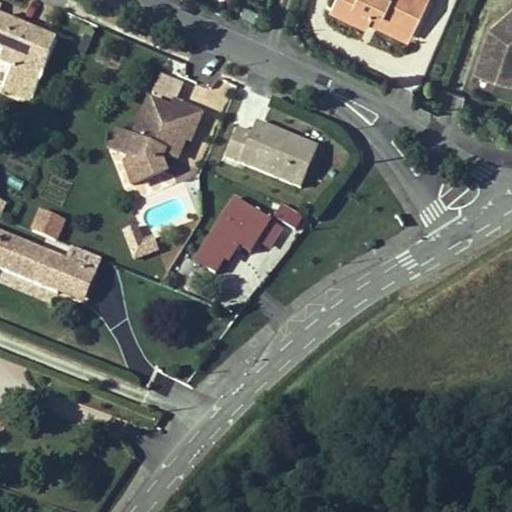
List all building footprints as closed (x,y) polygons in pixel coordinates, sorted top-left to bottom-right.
[(426,0),(331,0),(329,5),(364,22),(365,19),(371,7),(413,27),(426,0)] [(0,6),(1,4),(0,3),(0,63),(11,68),(2,90),(28,101),(54,39),(0,16),(0,6)] [(255,21),(259,12),(245,6),(241,15),(255,21)] [(413,27),(371,7),(365,19),(407,39),(413,27)] [(511,84),(511,9),(496,24),(499,27),(487,38),(476,72),(511,84)] [(490,28),(487,38),(499,27),(496,24),(490,28)] [(169,106),(149,97),(131,137),(114,130),(106,148),(128,158),(123,170),(130,186),(167,172),(162,161),(165,153),(177,158),(185,139),(191,142),(203,112),(172,99),(169,106)] [(237,129),(225,157),(300,189),(317,149),(256,123),(251,135),(237,129)] [(234,199),(194,261),(216,275),(224,261),(230,252),(239,247),(250,254),(257,243),(271,222),(234,199)] [(294,210),(281,204),(276,216),(289,222),(294,210)] [(39,210),(31,230),(55,240),(63,220),(39,210)] [(283,229),(271,222),(257,243),(269,251),(283,229)] [(123,230),(133,259),(157,250),(153,237),(142,241),(137,226),(123,230)] [(0,234),(0,269),(56,292),(69,262),(0,234)] [(239,247),(230,252),(224,261),(229,264),(239,247)] [(69,262),(56,292),(82,303),(95,273),(69,262)]
